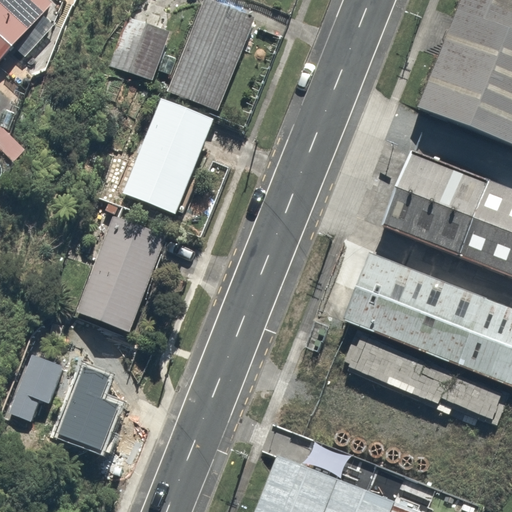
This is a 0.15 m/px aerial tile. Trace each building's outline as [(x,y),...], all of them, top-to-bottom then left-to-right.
[(0,0),(0,71),(60,11),(48,0),(0,0)] [(254,19),(205,0),(203,0),(168,91),(218,110),(254,19)] [(511,0),(460,0),(417,108),(511,146),(511,0)] [(151,83),(171,31),(144,21),(134,46),(118,40),(108,66),(151,83)] [(173,216),(214,126),(163,103),(122,193),(173,216)] [(3,124),(0,126),(0,151),(13,164),(28,149),(3,124)] [(511,265),(511,213),(375,163),(351,228),(505,284),(511,265)] [(130,336),(168,244),(113,222),(75,314),(130,336)] [(511,370),(511,320),(343,258),(318,327),(503,395),(511,370)] [(63,370),(30,355),(5,412),(28,422),(37,403),(46,407),(63,370)] [(392,511),(396,502),(276,457),(255,511),(392,511)]
